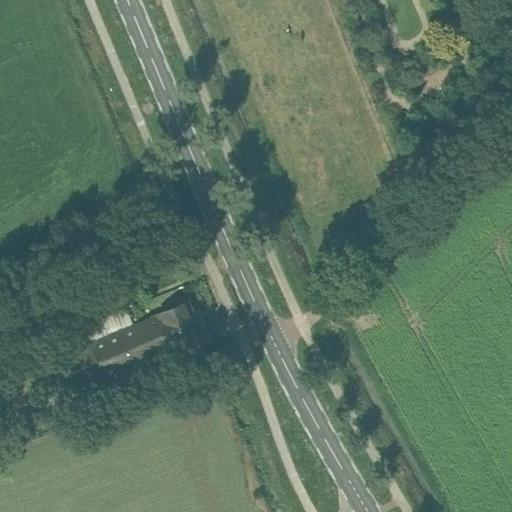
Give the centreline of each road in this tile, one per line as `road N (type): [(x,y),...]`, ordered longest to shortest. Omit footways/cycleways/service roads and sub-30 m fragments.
road 1 (secondary): [(367,511),(275,349),(124,0)]
road 2 (track): [(275,349),(342,297),(511,131)]
